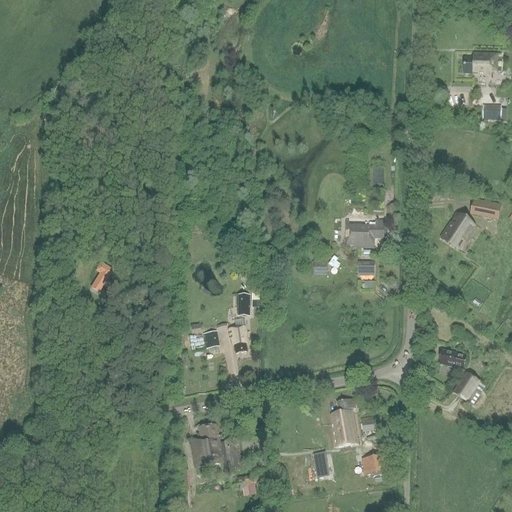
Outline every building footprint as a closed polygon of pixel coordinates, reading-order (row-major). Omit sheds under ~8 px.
[(497,71),(497,56),(479,55),(478,60),(464,59),(464,75),(478,75),(478,76),(491,76),(492,71),(497,71)] [(501,121),(501,110),(501,108),(483,108),(483,120),(501,121)] [(471,215),(497,221),(500,206),(474,201),(471,215)] [(441,239),(459,251),(475,227),(457,215),(441,239)] [(384,240),(384,221),(375,221),(375,224),(372,224),(372,221),(347,221),(346,249),(374,249),(374,240),(384,240)] [(314,262),(314,276),(328,276),(328,262),(314,262)] [(373,262),(356,262),(356,276),(373,277),(373,262)] [(106,288),(109,284),(106,282),(112,272),(101,265),(96,272),(100,274),(91,289),(99,294),(103,286),(106,288)] [(367,280),(367,288),(375,289),(375,280),(367,280)] [(249,317),(250,296),(239,296),(239,316),(249,317)] [(193,325),(194,333),(204,331),(202,323),(193,325)] [(245,345),(247,344),(245,333),(246,333),(245,327),(228,330),(230,340),(231,340),(232,347),(234,346),(235,355),(247,353),(245,345)] [(219,347),(216,332),(204,334),(207,349),(219,347)] [(466,359),(458,357),(459,355),(442,351),(438,366),(455,369),(455,368),(464,371),(466,359)] [(486,387),(467,375),(453,394),(466,403),(468,401),(473,405),(486,387)] [(352,410),(356,409),(354,400),(337,403),(339,414),(330,416),(336,448),(358,444),(352,410)] [(361,419),(364,437),(377,435),(375,417),(361,419)] [(223,465),(220,443),(219,440),(218,440),(216,425),(198,428),(200,439),(191,441),(195,469),(223,465)] [(223,465),(224,471),(244,468),(240,440),(220,443),(223,465)] [(328,477),(326,462),(331,461),(329,454),(325,455),(324,452),(313,454),(317,479),(328,477)] [(388,473),(385,456),(362,460),(365,477),(388,473)] [(184,472),(184,469),(173,469),(175,510),(183,510),(183,508),(191,508),(189,472),(184,472)] [(255,495),(252,476),(238,479),(240,491),(242,490),(243,497),(255,495)]
